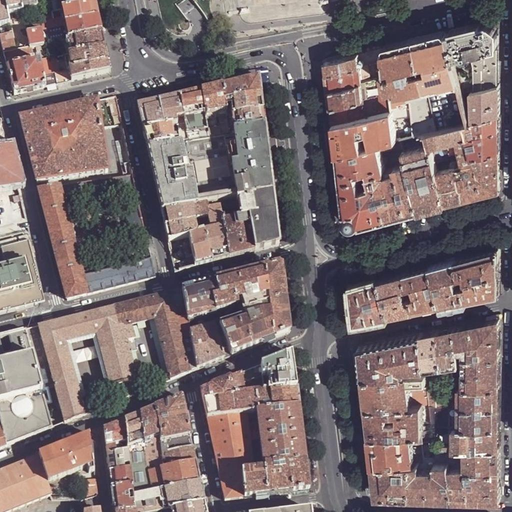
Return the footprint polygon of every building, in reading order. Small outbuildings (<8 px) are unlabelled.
[(8,16),(4,0),(0,0),(0,26),(10,25),(8,16)] [(4,0),(8,16),(23,13),(22,11),(20,0),(4,0)] [(20,0),(22,11),(37,8),(35,0),(20,0)] [(62,10),(65,9),(95,3),(94,0),(50,0),(52,6),(53,12),(59,10),(62,10)] [(224,0),(225,5),(226,15),(227,16),(228,17),(230,17),(231,16),(231,14),(240,13),(240,17),(243,21),(248,23),(253,23),(286,19),(321,15),(325,13),(328,9),(329,6),(329,3),(337,2),(338,4),(340,4),(341,3),(342,1),(341,0),(224,0)] [(62,10),(65,25),(99,17),(96,8),(95,3),(65,9),(62,10)] [(53,12),(52,6),(37,10),(38,15),(43,14),(53,12)] [(65,25),(68,40),(102,32),(100,23),(99,17),(65,25)] [(26,28),(31,48),(36,47),(44,44),(39,20),(25,23),(26,28)] [(457,30),(448,32),(454,56),(499,45),(499,29),(489,22),(481,24),(457,30)] [(26,28),(20,29),(24,49),(31,48),(26,28)] [(17,30),(11,31),(12,34),(14,46),(15,51),(21,50),(17,30)] [(103,37),(102,32),(68,40),(44,44),(36,47),(40,61),(44,60),(55,58),(71,55),(105,48),(103,37)] [(430,36),(416,40),(427,86),(460,79),(454,56),(448,32),(430,36)] [(12,34),(0,36),(0,38),(3,49),(4,54),(15,51),(14,46),(12,34)] [(410,88),(410,90),(411,94),(415,134),(421,133),(437,129),(434,115),(430,117),(423,90),(425,89),(425,87),(427,86),(416,40),(401,43),(384,47),(386,60),(388,76),(390,91),(400,90),(410,88)] [(499,45),(454,56),(460,79),(463,93),(471,90),(499,84),(499,71),(499,45)] [(36,47),(31,48),(35,63),(39,62),(40,62),(40,61),(36,47)] [(374,50),(365,52),(367,64),(386,60),(384,47),(374,50)] [(15,51),(4,54),(6,63),(8,69),(35,63),(31,48),(24,49),(21,50),(15,51)] [(74,70),(109,63),(107,56),(105,48),(71,55),(74,67),(74,70)] [(365,52),(359,53),(344,57),(326,61),(327,67),(327,73),(367,64),(365,52)] [(58,73),(55,58),(44,60),(40,61),(40,62),(39,62),(45,88),(51,87),(56,86),(53,75),(53,74),(57,73),(58,73)] [(367,64),(327,73),(329,82),(330,89),(388,76),(386,60),(367,64)] [(23,93),(45,88),(39,62),(35,63),(8,69),(10,79),(14,95),(23,93)] [(60,78),(70,76),(72,82),(82,79),(111,73),(109,63),(74,70),(71,70),(58,73),(57,73),(57,75),(59,75),(60,78)] [(257,78),(256,72),(223,79),(225,86),(257,78)] [(57,73),(53,74),(53,75),(56,86),(62,84),(60,78),(59,75),(57,75),(57,73)] [(72,82),(70,76),(60,78),(62,84),(72,82)] [(331,98),(332,105),(390,92),(390,91),(388,76),(330,89),(331,98)] [(260,85),(259,78),(258,78),(257,78),(225,86),(223,87),(225,102),(230,101),(261,95),(260,85)] [(471,90),(463,93),(471,121),(473,120),(501,114),(501,96),(501,84),(499,84),(471,90)] [(224,131),(207,134),(208,139),(230,135),(229,131),(229,130),(227,117),(225,102),(223,87),(212,89),(202,92),(205,115),(221,112),(224,131)] [(390,92),(392,109),(333,123),(335,132),(337,153),(361,147),(358,137),(368,134),(371,145),(380,143),(402,138),(415,134),(411,94),(410,90),(410,88),(400,90),(390,91),(390,92)] [(207,134),(207,130),(205,115),(202,92),(200,92),(190,95),(180,97),(184,118),(186,127),(187,133),(188,142),(208,139),(207,134)] [(333,123),(392,109),(390,92),(332,105),(333,116),(333,123)] [(262,102),(261,95),(230,101),(232,117),(263,111),(262,102)] [(116,97),(68,108),(21,119),(38,184),(108,172),(104,150),(101,129),(122,123),(116,97)] [(168,100),(159,102),(165,127),(170,126),(177,125),(177,120),(184,118),(180,97),(168,100)] [(138,107),(144,130),(165,127),(159,102),(149,104),(138,107)] [(264,116),(263,111),(232,117),(234,131),(265,126),(264,116)] [(501,114),(473,120),(473,122),(467,123),(469,135),(501,128),(501,120),(501,114)] [(184,118),(177,120),(177,125),(177,129),(180,129),(186,127),(184,118)] [(501,150),(474,155),(469,135),(467,123),(429,132),(431,143),(446,204),(457,201),(475,196),(494,192),(502,190),(501,172),(501,150)] [(165,127),(144,130),(146,141),(147,148),(174,144),(170,126),(165,127)] [(265,126),(234,131),(237,163),(231,164),(240,219),(222,223),(229,260),(247,255),(278,247),(279,246),(279,245),(273,194),(268,155),(265,126)] [(180,129),(183,143),(187,142),(188,142),(187,133),(186,127),(180,129)] [(501,137),(501,128),(469,135),(474,155),(501,150),(501,137)] [(218,204),(219,210),(222,223),(240,219),(231,164),(237,163),(234,131),(229,131),(230,135),(208,139),(188,142),(187,142),(192,172),(197,202),(197,207),(207,206),(218,204)] [(393,146),(397,145),(397,148),(404,146),(402,138),(380,143),(382,150),(393,148),(393,146)] [(361,147),(337,153),(339,168),(340,180),(360,176),(359,172),(369,169),(370,173),(377,172),(384,169),(387,169),(382,150),(380,143),(371,145),(361,147)] [(420,211),(446,204),(431,143),(405,149),(408,163),(420,211)] [(162,213),(197,207),(197,202),(192,172),(188,173),(181,144),(179,144),(174,144),(147,148),(153,175),(157,194),(162,213)] [(13,146),(8,147),(0,148),(0,188),(18,186),(18,187),(23,186),(17,164),(13,146)] [(384,169),(377,172),(389,219),(395,217),(414,212),(420,211),(408,163),(397,165),(398,170),(385,174),(384,169)] [(342,192),(345,221),(345,222),(348,225),(351,227),(355,227),(368,224),(389,219),(377,172),(370,173),(372,181),(373,183),(362,186),(362,184),(360,176),(340,180),(342,192)] [(61,197),(109,190),(110,199),(137,194),(133,176),(129,177),(59,188),(61,197)] [(59,188),(39,191),(47,219),(61,276),(67,301),(106,291),(156,278),(152,260),(138,263),(82,277),(74,247),(69,228),(61,197),(59,188)] [(24,207),(21,196),(10,199),(13,210),(24,207)] [(197,207),(162,213),(163,221),(165,227),(194,222),(194,221),(203,219),(208,218),(209,217),(208,212),(207,206),(197,207)] [(74,247),(131,233),(138,263),(152,260),(150,251),(141,210),(69,228),(74,247)] [(204,234),(212,264),(218,262),(229,260),(222,223),(219,210),(208,212),(209,217),(208,218),(211,232),(205,233),(204,234)] [(205,233),(211,232),(208,218),(203,219),(204,228),(205,233)] [(204,228),(203,219),(194,221),(194,222),(196,232),(204,228)] [(194,222),(165,227),(166,236),(168,242),(189,238),(196,236),(196,235),(196,233),(196,232),(194,222)] [(203,266),(212,264),(204,234),(196,235),(196,236),(189,238),(196,268),(203,266)] [(28,237),(12,241),(14,246),(29,241),(28,238),(28,237)] [(14,246),(0,249),(0,315),(17,311),(45,303),(36,269),(29,241),(14,246)] [(480,251),(457,257),(462,273),(466,272),(467,276),(502,270),(501,246),(480,251)] [(444,260),(432,263),(443,304),(453,302),(469,299),(464,283),(464,282),(459,284),(456,274),(462,273),(457,257),(444,260)] [(418,267),(406,270),(410,284),(415,283),(417,293),(413,294),(417,308),(425,307),(443,304),(432,263),(418,267)] [(284,286),(282,267),(279,266),(248,274),(216,282),(219,299),(213,301),(216,314),(241,307),(243,312),(243,313),(270,305),(269,303),(286,301),(284,286)] [(394,274),(381,277),(391,314),(400,312),(417,308),(413,294),(408,295),(405,286),(410,284),(406,270),(394,274)] [(502,292),(502,270),(467,276),(469,282),(464,283),(469,299),(487,295),(502,292)] [(381,277),(353,284),(355,303),(358,320),(391,314),(381,277)] [(199,286),(183,290),(186,307),(187,318),(188,322),(216,314),(213,301),(219,299),(216,282),(199,286)] [(170,294),(174,310),(182,308),(186,307),(183,290),(170,294)] [(74,420),(85,416),(83,410),(64,342),(97,334),(110,388),(137,382),(127,342),(134,340),(130,326),(155,319),(170,381),(190,373),(183,343),(177,319),(174,310),(170,294),(105,310),(39,328),(53,380),(65,424),(74,420)] [(270,305),(243,313),(245,318),(221,327),(232,356),(256,347),(290,333),(288,320),(286,301),(269,303),(270,305)] [(241,307),(216,314),(218,319),(243,312),(241,307)] [(182,308),(174,310),(177,319),(184,318),(182,308)] [(243,312),(218,319),(220,324),(221,327),(245,318),(243,313),(243,312)] [(218,319),(216,314),(188,322),(189,328),(218,319)] [(184,318),(177,319),(183,343),(189,342),(192,342),(190,333),(189,328),(188,322),(187,318),(184,318)] [(457,326),(460,349),(466,349),(465,355),(502,355),(502,318),(478,322),(457,326)] [(189,328),(190,333),(215,326),(220,324),(218,319),(189,328)] [(212,364),(224,359),(215,326),(190,333),(192,342),(197,370),(212,364)] [(447,328),(440,329),(443,365),(461,362),(460,349),(457,326),(447,328)] [(31,329),(25,331),(39,384),(53,380),(39,328),(31,329)] [(430,331),(423,333),(426,367),(443,365),(440,329),(430,331)] [(0,420),(6,447),(28,439),(52,429),(39,384),(25,331),(9,335),(8,336),(14,359),(13,360),(5,362),(4,361),(0,343),(0,420)] [(364,375),(405,374),(404,368),(409,368),(426,367),(423,333),(418,334),(403,337),(391,339),(377,341),(364,344),(361,345),(362,353),(363,363),(364,375)] [(190,373),(194,372),(189,342),(183,343),(190,373)] [(261,366),(262,376),(268,376),(295,372),(294,363),(292,354),(274,361),(261,366)] [(502,368),(502,355),(465,355),(466,385),(501,385),(502,368)] [(249,371),(241,374),(245,395),(259,394),(270,393),(268,376),(262,376),(261,366),(249,371)] [(445,386),(444,371),(427,373),(428,381),(429,385),(445,386)] [(270,393),(297,389),(296,383),(295,372),(268,376),(270,393)] [(201,390),(207,418),(247,414),(256,412),(261,412),(259,394),(245,395),(241,374),(220,382),(201,390)] [(368,405),(413,404),(410,381),(408,374),(405,374),(364,375),(366,389),(367,399),(368,405)] [(410,381),(413,404),(424,403),(431,403),(429,385),(428,381),(410,381)] [(137,382),(110,388),(114,404),(127,398),(140,393),(137,382)] [(431,405),(453,405),(452,386),(445,386),(429,385),(431,403),(431,405)] [(501,392),(501,385),(466,385),(461,386),(462,405),(502,405),(501,392)] [(461,386),(452,386),(453,405),(462,405),(461,386)] [(298,396),(297,389),(270,393),(259,394),(261,412),(299,408),(298,396)] [(173,401),(155,408),(160,435),(161,441),(190,435),(188,426),(184,409),(182,397),(173,401)] [(370,422),(371,433),(413,432),(421,432),(425,432),(425,426),(424,403),(413,404),(368,405),(370,422)] [(425,426),(433,425),(431,405),(431,403),(424,403),(425,426)] [(453,405),(431,405),(433,425),(434,426),(434,425),(454,425),(453,405)] [(453,405),(454,425),(455,425),(463,425),(462,405),(453,405)] [(502,413),(502,405),(462,405),(463,425),(502,425),(502,413)] [(95,406),(83,410),(85,416),(97,411),(96,410),(95,406)] [(141,414),(143,442),(146,466),(147,472),(148,472),(162,469),(165,468),(163,453),(161,441),(160,435),(155,408),(147,412),(141,414)] [(263,466),(306,461),(305,454),(304,444),(302,432),(300,414),(299,408),(261,412),(256,412),(263,466)] [(253,468),(263,466),(256,412),(247,414),(253,468)] [(132,418),(125,420),(127,442),(128,448),(128,450),(130,463),(130,468),(132,485),(133,493),(133,496),(152,492),(148,472),(147,472),(146,466),(143,442),(141,414),(132,418)] [(225,501),(245,499),(241,474),(240,469),(253,468),(247,414),(207,418),(225,501)] [(104,428),(106,445),(116,444),(127,442),(125,420),(113,425),(104,428)] [(502,435),(502,425),(463,425),(455,425),(456,447),(467,446),(501,446),(502,435)] [(373,450),(375,463),(417,465),(416,461),(413,432),(371,433),(373,450)] [(53,449),(39,455),(49,483),(87,468),(89,473),(95,471),(90,434),(53,449)] [(192,442),(190,435),(161,441),(163,453),(193,447),(192,442)] [(108,461),(109,471),(124,470),(124,469),(124,464),(130,463),(128,450),(116,451),(116,444),(106,445),(108,461)] [(452,465),(469,465),(467,446),(456,447),(437,447),(438,458),(438,461),(452,459),(452,465)] [(502,456),(501,446),(467,446),(469,465),(469,468),(502,468),(502,456)] [(193,447),(163,453),(165,468),(196,462),(195,455),(193,447)] [(39,455),(0,470),(0,511),(7,511),(53,495),(49,483),(39,455)] [(438,461),(438,458),(424,457),(424,461),(425,466),(438,466),(438,461)] [(376,480),(378,494),(455,497),(452,465),(452,459),(438,461),(438,466),(425,466),(422,466),(417,465),(375,463),(376,480)] [(308,479),(306,461),(263,466),(264,470),(241,474),(245,499),(277,495),(309,490),(308,479)] [(152,492),(201,482),(198,470),(196,462),(165,468),(162,469),(148,472),(152,492)] [(461,497),(472,497),(469,468),(469,465),(452,465),(455,497),(461,497)] [(111,488),(132,485),(130,468),(124,469),(124,470),(109,471),(110,481),(111,488)] [(480,498),(502,499),(502,473),(502,468),(469,468),(472,497),(480,498)] [(85,481),(86,487),(80,488),(81,501),(98,497),(96,480),(85,481)] [(152,492),(133,496),(134,502),(134,505),(154,501),(154,502),(167,499),(168,503),(169,509),(205,503),(202,491),(201,482),(152,492)] [(113,503),(114,511),(118,511),(135,510),(135,509),(134,505),(134,502),(130,502),(129,494),(133,493),(132,485),(111,488),(113,503)] [(81,501),(83,511),(84,511),(85,511),(84,511),(88,511),(100,511),(98,497),(81,501)] [(156,511),(169,509),(168,503),(135,509),(135,510),(135,511),(156,511)] [(169,509),(156,511),(206,511),(206,510),(205,503),(169,509)]
